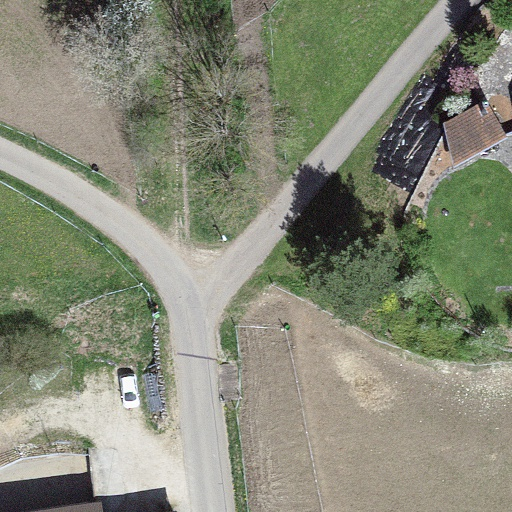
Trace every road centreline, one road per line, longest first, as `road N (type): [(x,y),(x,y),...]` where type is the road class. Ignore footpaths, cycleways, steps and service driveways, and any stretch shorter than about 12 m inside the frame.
road 1 (residential): [(192,298),(308,185),(465,0)]
road 2 (unclassified): [(192,298),(121,219),(0,151)]
road 3 (residential): [(216,511),(192,298)]
